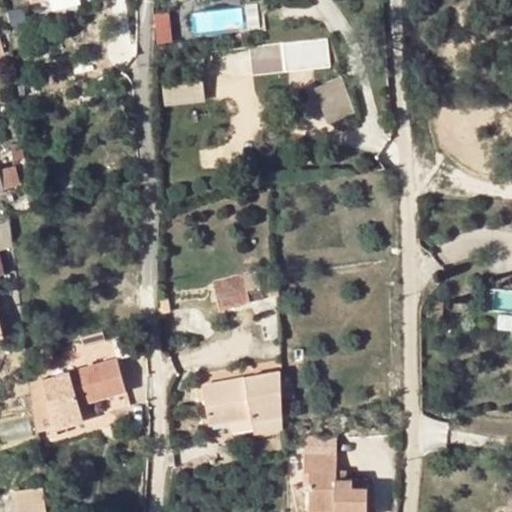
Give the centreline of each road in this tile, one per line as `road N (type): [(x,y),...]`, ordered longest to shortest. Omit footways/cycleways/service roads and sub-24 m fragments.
road 1 (residential): [(156,511),(159,359),(142,0)]
road 2 (residential): [(409,0),(417,247),(409,511)]
